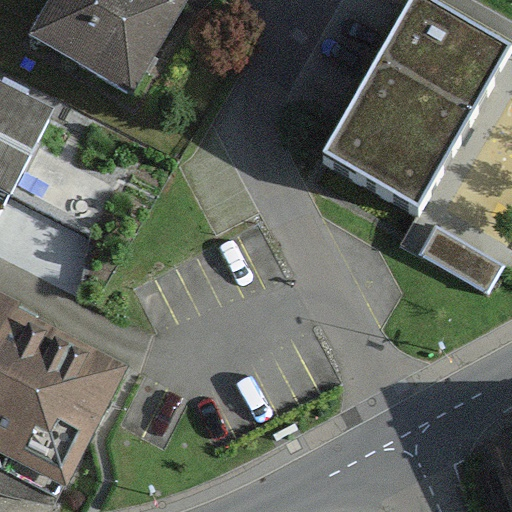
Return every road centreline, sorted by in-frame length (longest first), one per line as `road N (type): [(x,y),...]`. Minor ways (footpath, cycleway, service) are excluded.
road 1 (residential): [(259,0),(287,21),(266,136),(275,190),(400,440)]
road 2 (residential): [(268,511),(400,440)]
road 3 (residential): [(400,440),(511,382)]
